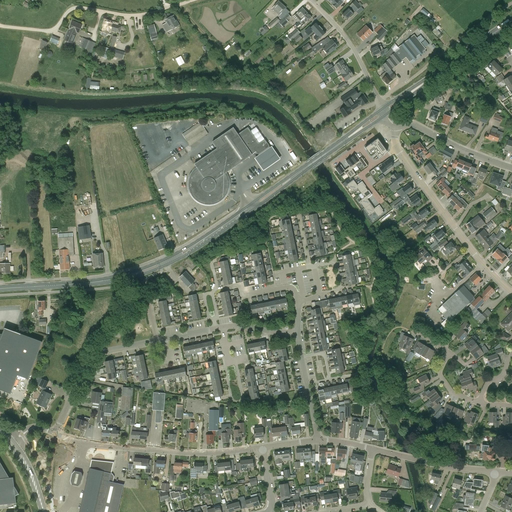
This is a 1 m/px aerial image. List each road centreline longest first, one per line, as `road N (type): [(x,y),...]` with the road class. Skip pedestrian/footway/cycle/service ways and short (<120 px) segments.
road 1 (primary): [(0,289),(87,283),(159,264),(345,139)]
road 2 (unclassified): [(263,447),(186,452),(55,433)]
road 3 (track): [(0,26),(51,30),(75,7),(133,15),(194,0)]
road 4 (residential): [(511,292),(396,147)]
road 5 (residential): [(55,433),(95,354),(156,340)]
road 6 (unclassified): [(495,471),(372,449)]
road 7 (tertiary): [(511,167),(415,124),(396,125)]
road 8 (unclassified): [(379,100),(352,47),(311,0)]
